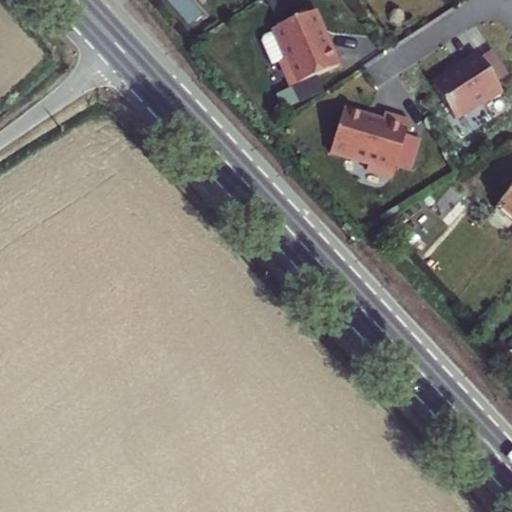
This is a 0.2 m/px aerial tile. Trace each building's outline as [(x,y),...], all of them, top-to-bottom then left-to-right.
[(272,67),(282,92),(330,72),(320,48),(317,49),(310,33),(313,32),(307,17),(293,23),(264,35),(266,38),(255,42),(253,47),(263,71),(272,67)] [(479,56),(495,82),(508,74),(492,49),(479,56)] [(431,84),(453,118),(481,100),(483,103),(501,91),(495,82),(479,56),(476,53),(458,64),(459,66),(431,84)] [(382,185),(401,128),(375,120),(372,130),(358,125),(358,123),(334,115),(320,159),(359,171),(356,177),(382,185)] [(511,225),(511,194),(496,211),(511,225)]
